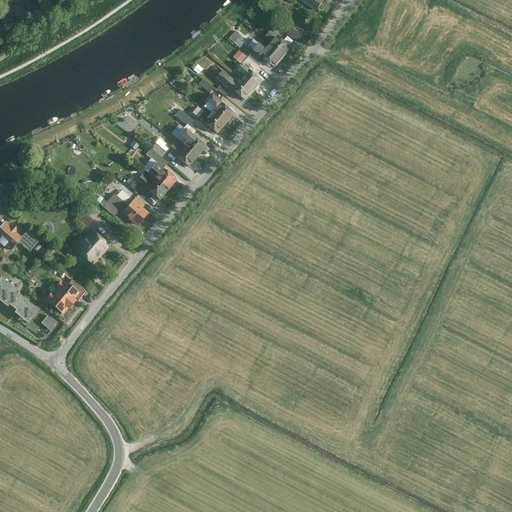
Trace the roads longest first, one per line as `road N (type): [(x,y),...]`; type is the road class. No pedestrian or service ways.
road 1 (unclassified): [(56,363),(353,0)]
road 2 (residential): [(56,363),(118,439),(115,472),(93,511)]
